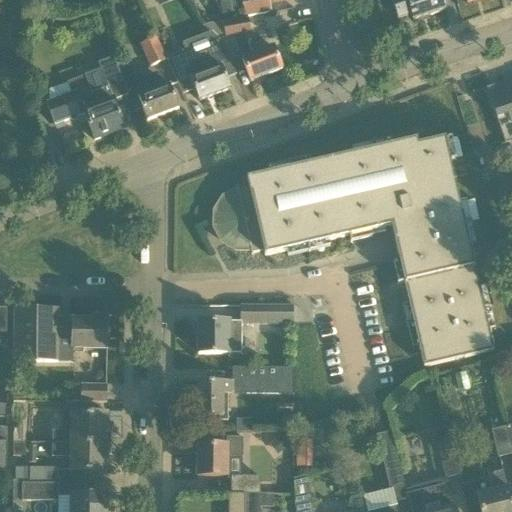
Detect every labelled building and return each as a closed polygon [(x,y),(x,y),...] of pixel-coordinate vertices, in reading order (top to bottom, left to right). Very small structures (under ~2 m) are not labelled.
[(219,0),(222,15),(240,12),(238,0),(219,0)] [(271,12),(269,0),(240,0),(244,17),(248,16),(271,12)] [(390,0),(397,19),(410,15),(413,21),(444,11),(441,0),(390,0)] [(251,32),(248,16),(244,17),(203,25),(225,49),(231,64),(242,60),(250,82),(282,70),(273,47),(251,56),(243,33),(251,32)] [(150,67),(165,60),(156,38),(140,45),(150,67)] [(167,58),(167,59),(182,95),(194,90),(198,102),(230,90),(221,67),(220,67),(214,51),(190,61),(185,51),(176,54),(167,58)] [(71,93),(54,100),(46,103),(54,126),(84,115),(94,141),(124,130),(113,101),(127,96),(112,58),(98,64),(107,88),(92,94),(85,76),(67,82),(71,93)] [(148,94),(143,84),(142,80),(132,83),(147,121),(178,109),(169,86),(148,94)] [(493,86),(486,88),(504,143),(511,140),(511,97),(508,86),(495,91),(493,86)] [(215,216),(215,218),(215,223),(216,231),(220,237),(225,243),(232,247),(239,249),(246,250),(250,249),(251,255),(252,255),(252,254),(263,251),(264,256),(306,247),(308,253),(309,253),(308,246),(349,237),(350,244),(351,243),(350,237),(391,227),(404,282),(397,284),(397,285),(404,284),(413,324),(407,326),(407,327),(414,326),(423,368),(493,351),(444,140),(418,146),(416,140),(374,150),(373,143),(371,144),(373,150),(290,170),(288,163),(287,163),(289,170),(246,180),(248,185),(237,187),(236,186),(235,186),(237,192),(227,197),(221,202),(217,209),(215,216)] [(273,306),(273,325),(293,325),(293,306),(273,306)] [(82,350),(107,350),(107,338),(109,338),(109,333),(107,333),(107,318),(92,318),(92,321),(58,321),(58,309),(15,309),(15,363),(38,363),(72,363),(72,350),(73,350),(73,354),(82,354),(82,350)] [(198,354),(229,354),(241,354),(241,334),(241,323),(229,323),(229,322),(198,322),(198,354)] [(222,395),(232,396),(293,395),(293,369),(273,369),(238,368),(238,383),(198,382),(198,392),(198,418),(212,419),(212,418),(222,418),(222,395)] [(107,385),(87,385),(81,385),(81,403),(106,403),(107,385)] [(284,413),(292,412),(292,404),(284,403),(284,405),(279,405),(279,411),(284,411),(284,413)] [(106,416),(71,415),(61,415),(61,432),(51,431),(51,443),(61,444),(107,445),(107,413),(106,413),(106,416)] [(511,450),(506,427),(491,431),(498,458),(511,454),(511,450)] [(13,444),(24,444),(24,432),(13,432),(13,444)] [(376,435),(381,458),(392,502),(408,498),(391,432),(376,435)] [(282,435),(269,445),(277,457),(291,446),(282,435)] [(226,438),(226,447),(197,446),(197,477),(226,477),(227,457),(241,457),(241,438),(226,438)] [(312,442),(297,441),(296,467),(312,468),(312,442)] [(451,441),(436,444),(439,457),(454,453),(451,441)] [(24,444),(13,444),(13,454),(24,454),(24,444)] [(107,445),(61,444),(60,458),(71,458),(71,472),(105,472),(105,475),(106,475),(107,445)] [(456,461),(441,465),(445,480),(461,477),(456,461)] [(15,481),(22,481),(27,481),(28,468),(15,468),(15,481)] [(58,484),(58,469),(28,468),(27,481),(27,484),(58,484)] [(477,496),(480,511),(511,511),(511,505),(508,488),(507,488),(503,471),(488,475),(492,492),(477,496)] [(228,495),(245,495),(259,495),(260,477),(231,477),(231,494),(228,494),(228,495)] [(57,502),(58,497),(58,484),(27,484),(15,484),(15,501),(57,502)] [(105,511),(106,494),(105,494),(105,496),(70,496),(70,511),(105,511)] [(436,498),(439,511),(436,511),(455,511),(451,494),(436,498)] [(244,511),(245,495),(228,495),(228,511),(244,511)] [(259,511),(259,495),(245,495),(244,511),(259,511)] [(312,511),(309,497),(293,500),(295,511),(312,511)] [(398,511),(397,506),(372,511),(366,511),(363,497),(349,500),(352,511),(398,511)]
